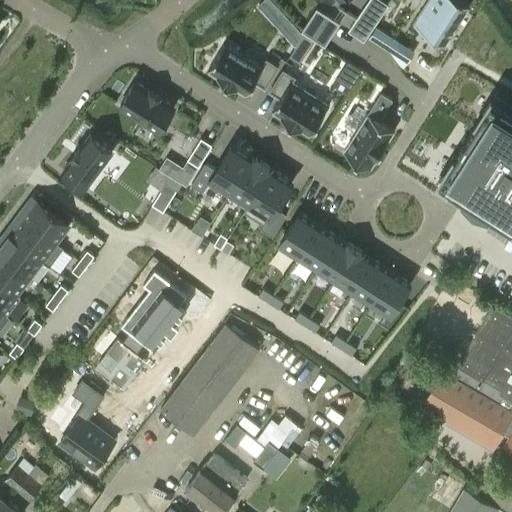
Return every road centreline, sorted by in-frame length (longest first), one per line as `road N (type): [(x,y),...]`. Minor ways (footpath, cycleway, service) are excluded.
road 1 (residential): [(364,197),(115,44)]
road 2 (unknown): [(424,106),(349,67),(336,75),(291,152)]
road 3 (residential): [(0,189),(115,44)]
road 4 (residential): [(375,182),(456,55)]
road 5 (residential): [(408,254),(437,220),(432,201),(406,183),(375,182)]
